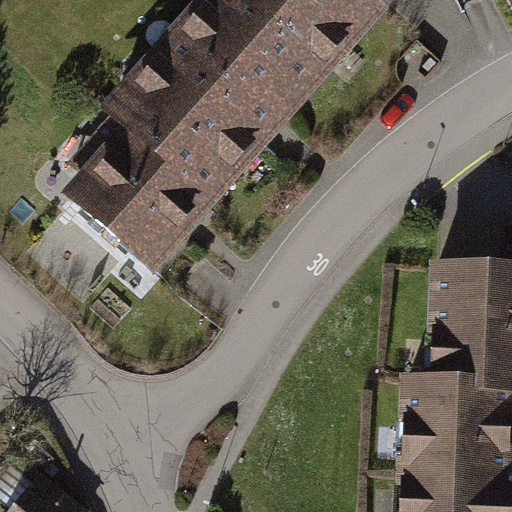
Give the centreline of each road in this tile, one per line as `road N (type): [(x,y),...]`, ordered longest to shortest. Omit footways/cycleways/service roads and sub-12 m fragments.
road 1 (residential): [(511,86),(457,115),(316,244),(208,393),(164,418),(112,424)]
road 2 (residential): [(0,302),(112,424)]
